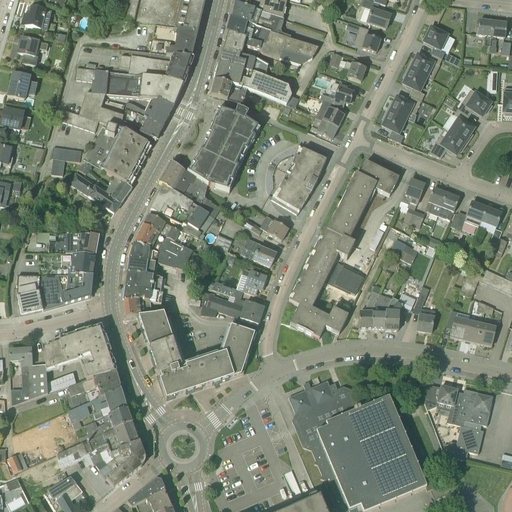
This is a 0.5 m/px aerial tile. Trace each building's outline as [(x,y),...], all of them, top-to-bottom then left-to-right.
[(43,0),(43,5),(56,9),(58,0),(43,0)] [(205,0),(128,0),(123,23),(133,25),(134,23),(155,27),(198,33),(205,0)] [(282,21),(286,3),(276,0),(235,0),(234,7),(280,21),(281,21),(282,21)] [(373,4),(363,0),(361,8),(371,11),(366,25),(385,31),(390,18),(376,13),(379,6),(373,4)] [(65,3),(58,1),(56,9),(63,10),(65,3)] [(275,36),(280,21),(234,7),(231,20),(275,36)] [(51,14),(40,12),(31,10),(29,17),(27,17),(24,28),(42,32),(46,33),(48,24),(51,14)] [(286,40),(275,36),(231,20),(227,35),(257,43),(262,45),(259,52),(260,53),(262,56),(274,60),(300,68),(311,61),(307,60),(301,58),(295,56),(288,54),(282,52),(286,40)] [(489,49),(492,24),(479,22),(478,30),(477,30),(476,36),(476,37),(486,39),(484,53),(489,54),(489,49)] [(492,24),(489,49),(495,50),(496,42),(495,42),(495,40),(497,40),(504,41),(505,35),(506,25),(492,24)] [(346,31),(357,35),(359,28),(348,25),(346,31)] [(191,60),(198,33),(155,27),(150,54),(191,60)] [(430,55),(442,61),(445,55),(440,53),(447,38),(439,34),(440,32),(433,28),(432,30),(430,29),(423,44),(433,49),(430,55)] [(262,45),(257,43),(227,35),(222,52),(256,61),(260,53),(259,52),(262,45)] [(380,42),(365,37),(363,44),(357,42),(355,48),(375,55),(380,42)] [(38,45),(31,43),(21,40),(17,55),(24,57),(22,65),(36,69),(38,60),(35,59),(38,45)] [(286,40),(282,52),(288,54),(293,42),(286,40)] [(295,56),(299,44),(293,42),(288,54),(295,56)] [(301,58),(305,46),(299,44),(295,56),(301,58)] [(509,58),(509,57),(510,45),(502,44),(501,57),(509,58)] [(307,60),(312,48),(305,46),(301,58),(307,60)] [(312,61),(318,50),(312,48),(307,60),(311,61),(312,61)] [(267,67),(256,61),(222,52),(219,65),(243,72),(243,71),(253,75),(265,79),(267,67)] [(193,60),(191,60),(150,54),(172,58),(170,64),(130,57),(129,59),(126,59),(121,58),(120,63),(120,69),(129,70),(128,76),(128,77),(164,81),(182,88),(183,86),(184,87),(193,60)] [(407,70),(426,80),(434,65),(439,68),(442,61),(430,55),(429,56),(430,56),(427,62),(417,57),(414,62),(412,61),(407,70)] [(338,69),(340,62),(341,59),(333,56),(329,67),(338,70),(338,69)] [(365,71),(346,64),(344,71),(348,73),(346,79),(360,84),(365,71)] [(287,89),(265,79),(253,75),(249,83),(240,80),(243,72),(219,65),(214,83),(246,92),(285,108),(291,99),(287,89)] [(419,94),(426,80),(407,70),(403,79),(405,80),(402,86),(413,91),(410,97),(409,97),(421,103),(424,97),(419,94)] [(128,76),(97,72),(96,72),(94,84),(94,90),(93,90),(92,95),(105,97),(106,97),(128,98),(128,100),(159,102),(173,110),(182,88),(164,81),(128,77),(128,76)] [(10,87),(28,91),(31,80),(13,75),(10,87)] [(242,108),(246,92),(214,83),(209,98),(242,108)] [(322,103),(322,104),(334,107),(342,110),(344,105),(349,107),(353,94),(346,92),(346,90),(332,85),(330,92),(336,94),(334,101),(322,96),(320,102),(322,103)] [(25,103),(28,91),(10,87),(7,99),(25,103)] [(511,90),(504,90),(502,115),(505,115),(504,117),(511,117),(511,90)] [(457,111),(468,119),(469,118),(468,118),(472,113),(481,119),(485,114),(487,115),(491,108),(489,107),(491,105),(470,92),(457,111)] [(92,95),(91,95),(86,95),(78,117),(88,120),(103,125),(108,127),(119,131),(140,138),(141,135),(156,143),(162,130),(156,127),(155,128),(148,124),(149,123),(130,114),(125,112),(124,117),(123,118),(100,110),(105,97),(92,95)] [(387,112),(406,122),(410,114),(415,116),(421,103),(409,97),(409,98),(406,104),(396,99),(393,104),(391,103),(387,112)] [(162,130),(173,110),(159,102),(128,100),(125,112),(130,114),(149,123),(148,124),(155,128),(156,127),(162,130)] [(315,120),(322,123),(337,131),(344,117),(333,111),(334,107),(322,104),(320,110),(315,120)] [(286,108),(283,115),(288,117),(291,110),(286,108)] [(206,191),(207,191),(209,192),(209,193),(213,194),(213,193),(225,197),(226,196),(228,196),(233,183),(234,179),(235,179),(235,177),(236,173),(237,173),(242,163),(243,162),(242,162),(251,148),(250,148),(251,146),(250,146),(260,131),(260,130),(259,132),(244,121),(247,117),(242,113),(233,110),(231,116),(217,111),(212,127),(211,127),(210,128),(211,129),(197,159),(196,158),(195,159),(196,160),(186,174),(186,176),(206,191)] [(24,116),(14,113),(4,111),(0,128),(20,133),(24,116)] [(468,119),(457,111),(453,117),(458,120),(449,134),(467,145),(472,137),(470,136),(474,130),(464,124),(468,119)] [(388,140),(400,145),(403,139),(399,136),(406,122),(387,112),(382,121),(384,122),(381,128),(391,133),(388,140)] [(67,125),(71,114),(65,113),(61,124),(67,125)] [(72,127),(76,116),(71,114),(67,125),(72,127)] [(78,129),(82,118),(76,116),(72,127),(78,129)] [(83,131),(87,120),(82,118),(78,129),(83,131)] [(89,133),(93,122),(87,120),(83,131),(89,133)] [(94,135),(98,124),(93,122),(89,133),(94,135)] [(337,131),(322,123),(319,130),(312,127),(310,132),(331,142),(337,131)] [(148,143),(140,138),(119,131),(108,127),(103,125),(83,160),(104,173),(115,179),(125,185),(131,175),(130,175),(133,171),(136,165),(135,164),(140,157),(142,154),(141,154),(148,143)] [(467,145),(449,134),(444,141),(440,138),(428,156),(440,161),(443,157),(442,157),(446,151),(456,158),(459,152),(461,154),(467,145)] [(327,160),(298,146),(295,154),(293,159),(295,159),(291,168),(292,167),(294,169),(290,176),(286,174),(286,176),(290,178),(286,185),(283,184),(283,183),(278,191),(276,190),(270,201),(297,217),(301,210),(307,200),(308,199),(307,199),(306,198),(308,194),(310,195),(317,183),(315,182),(317,178),(318,178),(318,179),(327,160)] [(12,150),(5,149),(0,147),(0,166),(10,169),(12,160),(10,160),(12,150)] [(53,169),(65,170),(66,163),(63,162),(62,163),(57,162),(57,161),(54,161),(53,169)] [(389,199),(394,189),(398,180),(365,164),(358,178),(355,176),(326,233),(324,232),(288,303),(298,308),(289,326),(319,341),(324,330),(338,337),(348,318),(332,310),(328,319),(311,310),(337,257),(346,261),(354,246),(348,243),(374,191),(389,199)] [(90,166),(82,165),(78,171),(86,176),(91,167),(90,166)] [(192,207),(213,220),(220,209),(204,200),(207,191),(206,191),(186,176),(186,174),(169,165),(158,185),(163,187),(181,199),(192,206),(192,207)] [(53,169),(52,176),(64,178),(65,170),(53,169)] [(122,203),(107,192),(105,195),(75,175),(69,184),(114,216),(122,203)] [(131,191),(128,188),(125,185),(115,179),(111,186),(127,197),(131,191)] [(413,227),(418,215),(414,213),(424,187),(411,182),(406,194),(405,194),(398,212),(406,215),(403,223),(413,227)] [(12,192),(19,194),(21,185),(14,183),(12,192)] [(10,188),(9,187),(0,185),(0,203),(1,201),(7,202),(10,188)] [(122,203),(127,197),(111,186),(107,192),(122,203)] [(192,206),(181,199),(163,187),(151,211),(181,226),(182,226),(185,227),(183,232),(198,240),(200,235),(203,236),(213,220),(192,207),(192,206)] [(433,190),(425,213),(430,215),(429,215),(437,218),(440,212),(446,195),(433,190)] [(437,218),(450,223),(459,200),(446,195),(440,212),(437,218)] [(479,229),(481,224),(480,224),(486,210),(471,205),(466,217),(465,220),(459,217),(454,230),(460,233),(464,224),(479,229)] [(480,224),(481,224),(495,230),(501,216),(486,210),(480,224)] [(413,227),(409,239),(415,241),(424,217),(418,215),(413,227)] [(143,228),(174,244),(180,233),(148,217),(143,228)] [(243,226),(257,236),(261,230),(246,222),(243,226)] [(288,231),(274,223),(267,236),(281,244),(288,231)] [(157,254),(154,263),(175,270),(183,254),(186,255),(189,251),(174,244),(143,228),(134,245),(157,254)] [(496,247),(498,241),(501,234),(495,231),(490,244),(496,246),(496,247)] [(75,257),(95,259),(99,237),(55,236),(55,245),(49,245),(49,255),(75,257)] [(232,243),(218,237),(212,249),(226,256),(232,243)] [(437,252),(441,243),(429,239),(426,248),(437,252)] [(411,266),(418,252),(396,240),(391,250),(401,255),(399,260),(411,266)] [(260,246),(251,242),(248,241),(244,250),(249,252),(246,258),(252,261),(270,269),(276,256),(259,249),(260,246)] [(496,247),(496,246),(494,252),(493,253),(494,253),(502,256),(506,244),(498,241),(496,247)] [(129,261),(153,265),(154,263),(157,254),(134,245),(129,261)] [(205,259),(209,248),(204,246),(200,257),(205,259)] [(75,257),(49,255),(39,255),(38,261),(41,262),(40,264),(47,264),(47,270),(40,269),(39,278),(39,279),(40,279),(46,279),(46,277),(57,278),(58,278),(71,279),(71,278),(92,279),(92,278),(95,259),(75,257)] [(226,264),(232,267),(235,260),(229,257),(226,264)] [(154,265),(153,265),(129,261),(127,275),(161,281),(162,282),(162,280),(153,279),(153,278),(154,265)] [(483,278),(482,278),(469,272),(466,278),(464,283),(476,288),(478,282),(481,283),(483,278)] [(489,274),(486,272),(484,272),(482,278),(483,278),(481,283),(487,286),(492,275),(489,274)] [(235,300),(240,302),(242,294),(254,298),(257,292),(261,293),(266,280),(249,274),(249,275),(243,273),(241,276),(236,291),(215,284),(212,291),(235,299),(235,300)] [(162,295),(159,295),(161,281),(127,275),(125,290),(162,296),(162,295)] [(493,289),(498,278),(492,275),(487,286),(493,289)] [(44,312),(66,306),(90,300),(92,279),(71,278),(71,279),(58,278),(57,278),(46,277),(46,279),(40,279),(38,292),(38,293),(44,312)] [(44,312),(38,293),(38,292),(40,279),(39,279),(39,278),(17,278),(17,297),(21,317),(43,313),(44,312)] [(503,280),(502,279),(498,278),(493,289),(499,291),(503,280)] [(505,294),(510,283),(503,280),(499,291),(505,294)] [(473,294),(476,288),(464,283),(461,289),(473,294)] [(414,309),(420,311),(421,311),(429,291),(422,289),(414,309)] [(471,301),(473,294),(461,289),(459,295),(471,301)] [(161,306),(162,296),(125,290),(124,303),(139,303),(139,302),(145,302),(145,305),(150,306),(150,305),(161,306)] [(372,314),(379,296),(378,296),(372,294),(372,293),(372,294),(370,298),(365,310),(365,313),(359,313),(358,332),(371,332),(372,314)] [(240,302),(235,300),(233,305),(213,298),(214,296),(211,295),(210,297),(203,295),(201,317),(214,319),(216,313),(258,327),(263,309),(240,302)] [(406,305),(404,309),(412,312),(417,300),(403,295),(400,302),(406,305)] [(385,314),(392,301),(385,298),(385,299),(379,296),(372,314),(371,332),(384,333),(385,314)] [(385,314),(384,333),(397,333),(398,314),(403,308),(404,305),(392,300),(392,301),(385,314)] [(151,316),(150,306),(145,305),(145,302),(139,302),(139,303),(124,303),(125,319),(138,318),(152,318),(152,316),(151,316)] [(485,315),(486,307),(478,304),(476,313),(485,315)] [(486,307),(485,315),(492,316),(493,310),(486,307)] [(434,313),(421,311),(420,311),(416,333),(431,336),(432,326),(434,319),(433,318),(434,313)] [(161,381),(159,382),(166,402),(240,377),(254,336),(230,329),(228,328),(219,355),(183,367),(168,322),(166,323),(163,315),(152,316),(152,318),(138,318),(158,377),(159,377),(161,381)] [(463,343),(468,322),(455,319),(452,330),(450,340),(463,343)] [(477,346),(482,325),(468,322),(463,343),(477,346)] [(482,325),(477,346),(490,349),(495,328),(482,325)] [(88,361),(91,368),(83,371),(87,382),(115,374),(112,363),(108,351),(104,340),(100,329),(90,332),(90,331),(48,345),(49,349),(44,350),(45,367),(46,375),(88,361)] [(46,375),(45,367),(31,368),(30,352),(9,353),(9,364),(21,364),(21,370),(22,370),(23,392),(11,392),(11,408),(47,395),(46,384),(46,375)] [(97,389),(100,400),(121,393),(115,374),(87,382),(76,386),(67,388),(71,398),(97,389)] [(390,405),(388,399),(359,411),(351,392),(343,389),(337,391),(334,385),(329,388),(327,384),(311,391),(311,390),(304,393),(288,400),(288,401),(289,401),(302,431),(296,433),(302,449),(311,453),(315,463),(314,466),(317,468),(321,477),(320,481),(323,482),(328,492),(326,496),(330,497),(334,507),(332,510),(336,511),(335,511),(373,511),(425,490),(427,494),(435,490),(398,402),(390,405)] [(455,427),(459,409),(463,396),(456,394),(457,392),(440,388),(440,390),(430,387),(430,386),(429,385),(424,405),(427,413),(437,409),(437,405),(451,408),(449,413),(452,416),(451,419),(448,421),(447,425),(455,427)] [(466,462),(467,456),(467,454),(478,457),(483,434),(480,433),(481,427),(486,429),(492,406),(490,405),(492,400),(486,399),(486,397),(464,392),(463,396),(459,409),(455,427),(460,428),(456,445),(450,444),(446,458),(466,462)] [(127,411),(121,393),(100,400),(67,414),(72,426),(72,425),(79,423),(93,416),(95,421),(102,418),(102,420),(127,411)] [(114,431),(131,425),(127,411),(102,420),(105,425),(97,429),(95,424),(84,428),(88,437),(80,440),(82,445),(88,443),(114,431)] [(82,429),(79,423),(72,425),(75,432),(82,429)] [(106,452),(107,454),(117,451),(138,443),(131,425),(114,431),(88,443),(92,454),(88,456),(93,466),(97,465),(103,463),(99,454),(106,452)] [(85,457),(88,456),(92,454),(88,443),(82,445),(70,451),(57,456),(59,461),(72,455),(75,462),(85,457)] [(138,443),(117,451),(118,456),(128,453),(129,457),(128,463),(114,475),(106,481),(113,491),(141,468),(142,468),(142,467),(143,466),(144,465),(144,464),(144,463),(144,462),(144,461),(138,443)] [(21,456),(14,458),(8,461),(14,475),(27,470),(21,456)] [(97,465),(95,466),(99,473),(107,466),(103,462),(103,463),(97,465)] [(99,473),(103,478),(111,472),(107,466),(99,473)] [(114,475),(111,472),(103,478),(106,481),(114,475)] [(63,511),(75,511),(70,503),(68,500),(73,498),(74,499),(81,494),(82,494),(70,479),(62,484),(60,485),(51,490),(56,499),(58,501),(62,508),(61,508),(63,511)] [(17,481),(4,486),(4,493),(23,492),(17,481)] [(134,509),(164,493),(164,492),(160,483),(156,482),(127,505),(131,511),(134,509)] [(164,511),(171,509),(164,493),(134,509),(135,511),(164,511)] [(323,511),(316,494),(272,511),(323,511)]
